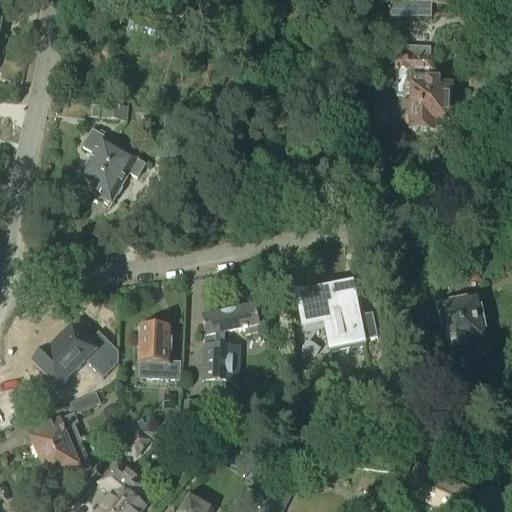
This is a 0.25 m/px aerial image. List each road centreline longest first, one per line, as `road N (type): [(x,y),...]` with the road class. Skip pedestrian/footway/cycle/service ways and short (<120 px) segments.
road 1 (residential): [(3,272),(61,278),(155,268),(511,195)]
road 2 (residential): [(62,0),(3,272)]
